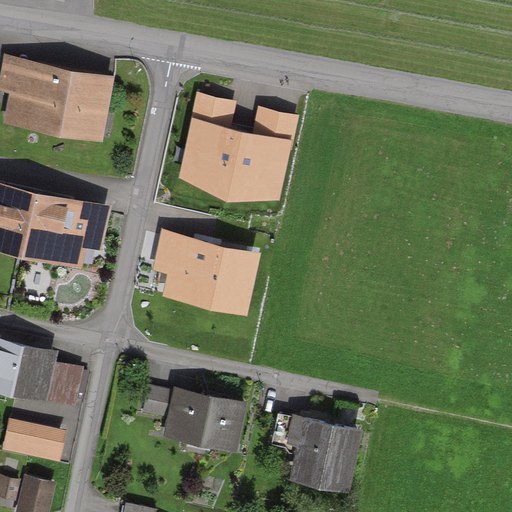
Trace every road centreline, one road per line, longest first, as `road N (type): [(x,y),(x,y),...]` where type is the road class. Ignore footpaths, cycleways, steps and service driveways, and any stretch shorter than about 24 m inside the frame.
road 1 (unclassified): [(511,106),(169,46)]
road 2 (residential): [(169,46),(107,340)]
road 3 (residential): [(378,398),(107,340)]
road 4 (residential): [(74,511),(107,340)]
road 5 (unclassified): [(169,46),(0,14)]
